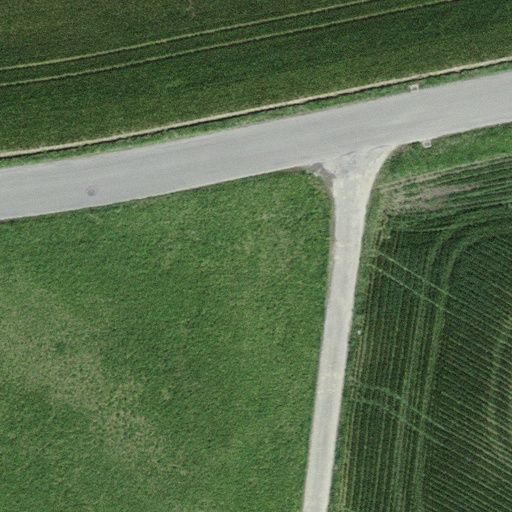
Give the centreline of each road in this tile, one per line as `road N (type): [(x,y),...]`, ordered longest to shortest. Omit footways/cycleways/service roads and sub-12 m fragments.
road 1 (unclassified): [(511,96),(0,176)]
road 2 (track): [(391,120),(341,511)]
